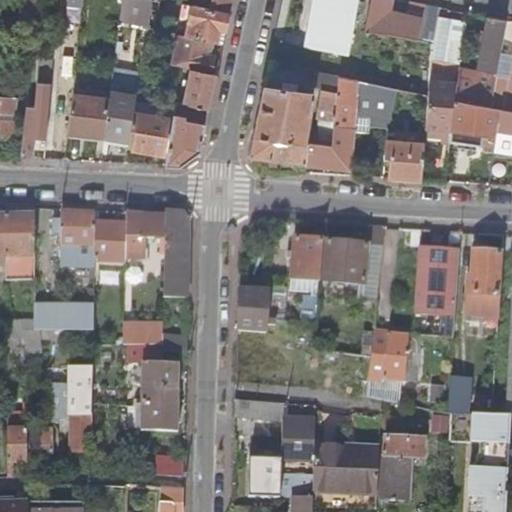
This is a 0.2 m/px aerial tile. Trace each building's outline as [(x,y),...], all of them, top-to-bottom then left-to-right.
[(41,32),(43,0),(20,0),(19,21),(27,21),(27,31),(41,32)] [(67,0),(66,7),(81,9),(82,0),(67,0)] [(140,0),(139,8),(150,10),(152,0),(140,0)] [(156,31),(160,0),(152,0),(150,10),(148,29),(156,31)] [(212,0),(210,8),(230,12),(232,0),(212,0)] [(402,63),(397,89),(428,95),(429,81),(431,54),(432,43),(419,41),(394,36),(384,34),(365,31),(371,0),(352,0),(348,22),(342,21),(341,27),(317,22),(321,0),(283,0),(275,37),(323,47),(355,54),(402,63)] [(384,34),(390,0),(371,0),(365,31),(384,34)] [(193,5),(186,37),(213,43),(218,44),(221,30),(226,31),(230,13),(193,5)] [(396,25),(394,36),(419,41),(423,15),(423,14),(419,31),(407,29),(408,28),(396,25)] [(467,23),(423,15),(419,41),(432,43),(446,46),(462,49),(467,23)] [(478,74),(458,70),(456,83),(453,100),(477,104),(491,107),(496,77),(507,20),(488,17),(478,74)] [(160,41),(162,32),(156,31),(148,29),(146,38),(160,41)] [(180,36),(174,66),(182,67),(191,69),(211,73),(215,58),(205,55),(207,47),(212,48),(213,43),(186,37),(180,36)] [(44,38),(43,53),(55,54),(56,39),(44,38)] [(429,81),(456,83),(458,70),(462,49),(446,46),(432,43),(431,54),(429,81)] [(511,67),(509,79),(496,77),(491,107),(501,109),(511,110),(511,67)] [(184,104),(176,103),(173,120),(167,157),(165,166),(179,167),(200,151),(217,74),(211,73),(191,69),(184,104)] [(316,118),(334,121),(338,77),(317,73),(314,86),(320,87),(316,118)] [(390,153),(389,178),(421,180),(424,139),(423,140),(389,137),(397,89),(338,77),(334,121),(333,130),(331,145),(316,143),(308,142),(304,165),(350,171),(355,124),(386,128),(384,139),(384,142),(384,152),(390,153)] [(456,83),(429,81),(428,95),(425,135),(450,135),(453,102),(453,100),(456,83)] [(52,85),(40,84),(39,84),(37,109),(27,108),(23,159),(34,160),(36,140),(47,141),(52,85)] [(314,94),(264,87),(253,137),(305,142),(314,94)] [(106,138),(129,142),(131,130),(134,113),(136,98),(112,93),(106,138)] [(68,134),(87,136),(92,97),(87,97),(72,96),(68,134)] [(87,136),(105,137),(110,99),(92,97),(87,136)] [(0,100),(0,135),(11,136),(13,101),(0,100)] [(450,135),(472,139),(477,104),(453,100),(453,102),(450,135)] [(472,139),(493,143),(494,136),(497,130),(501,109),(491,107),(477,104),(472,139)] [(497,130),(511,132),(511,110),(501,109),(497,130)] [(132,151),(167,157),(173,120),(134,113),(131,130),(135,132),(132,151)] [(318,129),(316,143),(331,145),(333,130),(318,129)] [(249,158),(304,165),(308,142),(305,142),(253,137),(249,158)] [(504,159),(491,157),(490,169),(488,184),(501,184),(504,159)] [(5,216),(36,215),(36,209),(5,206),(5,216)] [(187,298),(188,261),(189,216),(184,211),(166,210),(166,216),(166,239),(165,298),(187,298)] [(62,266),(95,267),(95,263),(96,248),(96,223),(96,213),(69,211),(62,211),(62,222),(55,222),(55,229),(62,229),(62,246),(62,266)] [(160,239),(166,239),(166,216),(127,214),(127,224),(126,243),(126,256),(148,256),(148,237),(156,238),(160,239)] [(36,215),(5,216),(5,266),(5,280),(36,280),(36,215)] [(95,263),(126,264),(126,256),(126,243),(127,224),(96,223),(96,248),(95,263)] [(368,245),(330,241),(326,281),(360,284),(360,297),(378,299),(386,228),(370,227),(368,245)] [(293,278),(321,281),(324,241),(296,238),(295,250),(289,249),(289,255),(295,256),(293,278)] [(467,311),(500,313),(504,254),(487,253),(487,248),(480,247),(480,253),(474,252),(472,277),(469,276),(467,311)] [(429,337),(451,339),(454,339),(461,251),(420,248),(414,336),(421,337),(429,337)] [(321,281),(293,278),(292,289),(308,290),(308,294),(319,294),(321,281)] [(286,287),(270,286),(270,291),(268,319),(283,320),(286,287)] [(240,289),(238,331),(247,332),(266,333),(266,329),(267,329),(268,319),(270,291),(240,289)] [(95,306),(36,306),(36,321),(36,331),(78,331),(85,331),(94,331),(95,306)] [(36,321),(6,321),(6,339),(26,338),(26,331),(36,331),(36,321)] [(164,323),(126,321),(126,346),(164,346),(164,336),(164,330),(164,323)] [(414,336),(375,334),(368,398),(400,404),(402,382),(417,383),(421,337),(414,336)] [(189,337),(164,336),(164,346),(164,352),(188,354),(189,337)] [(451,339),(429,337),(428,345),(451,347),(451,339)] [(179,434),(180,364),(143,363),(142,433),(179,434)] [(72,454),(92,454),(93,405),(93,385),(49,385),(55,417),(47,417),(47,423),(59,423),(59,417),(73,416),(72,454)] [(445,405),(446,387),(434,386),(432,404),(445,405)] [(468,415),(469,395),(449,394),(448,414),(452,414),(468,415)] [(495,397),(469,395),(468,415),(494,416),(495,397)] [(250,417),(251,402),(236,402),(235,416),(250,417)] [(251,417),(283,419),(284,403),(252,402),(251,417)] [(452,414),(451,443),(474,445),(482,445),(480,470),(472,470),(471,470),(470,499),(471,499),(479,500),(478,511),(506,511),(511,416),(508,416),(494,416),(468,415),(452,414)] [(282,460),(314,461),(315,438),(315,420),(283,419),(282,458),(282,460)] [(14,424),(7,424),(8,463),(8,478),(14,478),(14,463),(28,463),(27,430),(14,431),(14,424)] [(42,430),(27,430),(28,463),(54,462),(53,446),(43,446),(42,430)] [(312,505),(346,506),(348,456),(348,444),(348,439),(315,438),(314,461),(313,476),(313,488),(313,498),(312,505)] [(424,440),(380,438),(380,446),(379,458),(377,497),(411,499),(414,458),(423,458),(424,440)] [(380,446),(348,444),(348,456),(379,458),(380,446)] [(474,445),(472,470),(480,470),(482,445),(474,445)] [(379,458),(348,456),(346,506),(377,507),(377,497),(379,458)] [(185,478),(186,458),(158,457),(157,476),(185,478)] [(282,458),(250,457),(250,496),(281,497),(281,474),(282,460),(282,458)] [(281,474),(313,476),(314,461),(282,460),(281,474)] [(313,476),(281,474),(281,497),(294,497),(294,487),(313,488),(313,476)] [(294,487),(294,497),(313,498),(313,488),(294,487)] [(163,489),(162,511),(183,511),(184,490),(163,489)] [(312,511),(312,505),(313,498),(294,497),(293,511),(312,511)] [(471,499),(470,511),(478,511),(479,500),(471,499)] [(0,511),(27,511),(27,500),(0,501),(0,511)]
